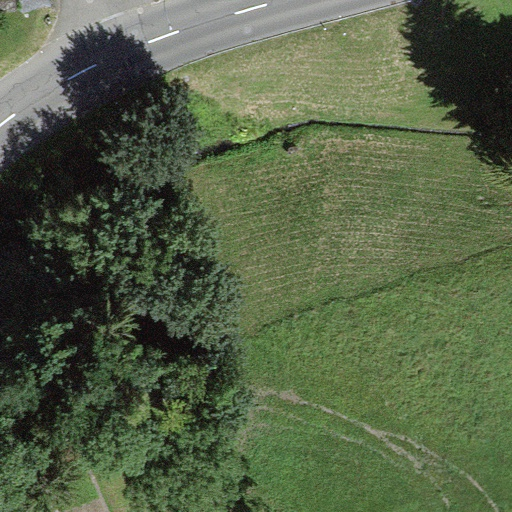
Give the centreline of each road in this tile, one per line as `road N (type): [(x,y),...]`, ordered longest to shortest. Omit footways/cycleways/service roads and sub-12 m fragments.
road 1 (tertiary): [(104,57),(262,0)]
road 2 (tertiary): [(0,129),(104,57)]
